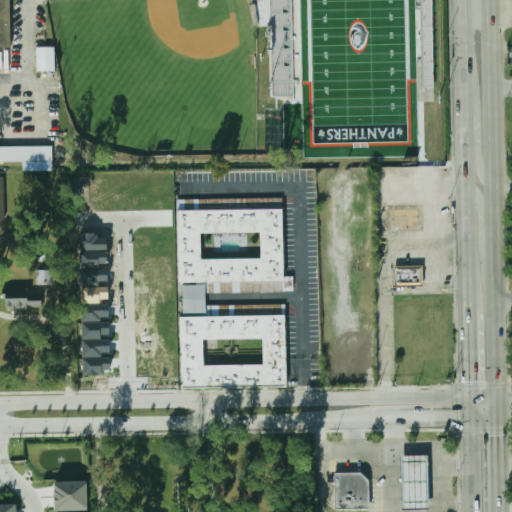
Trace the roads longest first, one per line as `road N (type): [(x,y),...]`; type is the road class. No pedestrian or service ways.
road 1 (secondary): [(471,393),(0,402)]
road 2 (primary): [(497,393),(490,0)]
road 3 (secondary): [(0,425),(353,421)]
road 4 (primary): [(464,0),(469,312)]
road 5 (residential): [(131,401),(123,228)]
